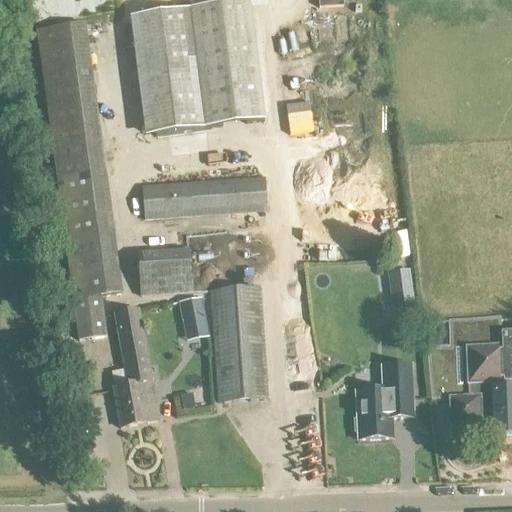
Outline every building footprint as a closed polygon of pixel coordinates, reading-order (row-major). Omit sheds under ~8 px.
[(249,4),(189,12),(129,20),(145,140),(264,124),(249,4)] [(37,33),(57,185),(73,301),(71,302),(77,345),(108,341),(101,297),(121,294),(105,178),(84,27),(37,33)] [(264,182),(142,191),(145,223),(267,214),(264,182)] [(189,255),(172,256),(138,259),(141,300),(192,296),(189,255)] [(411,313),(406,275),(387,278),(392,315),(411,313)] [(212,295),(219,407),(267,403),(260,291),(212,295)] [(202,301),(179,306),(184,331),(190,330),(192,338),(209,335),(202,301)] [(151,384),(138,313),(115,318),(128,389),(113,391),(121,430),(120,430),(120,432),(157,425),(154,404),(159,403),(155,383),(151,384)] [(511,335),(501,336),(501,319),(423,325),(432,401),(435,401),(436,406),(451,405),(451,431),(481,429),(481,428),(493,428),(493,441),(511,440),(511,335)] [(359,436),(359,444),(393,442),(392,422),(414,421),(411,369),(383,371),(384,395),(357,396),(358,423),(354,423),(355,436),(359,436)]
